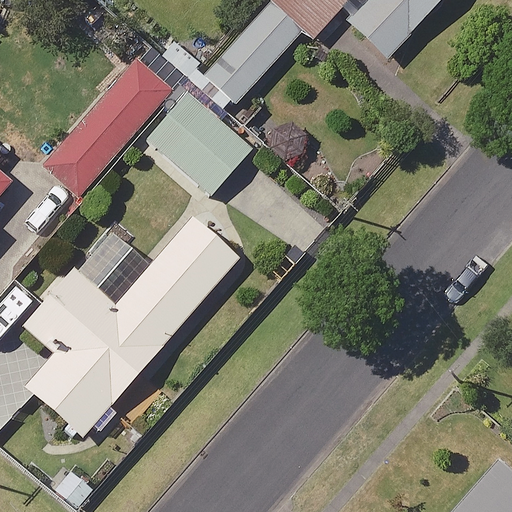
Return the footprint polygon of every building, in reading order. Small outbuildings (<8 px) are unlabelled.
[(362,0),(341,23),(382,61),(439,0),(362,0)] [(264,4),(199,74),(232,105),(297,34),(264,4)] [(131,60),(38,168),(75,199),(168,91),(131,60)] [(248,149),(182,92),(141,140),(208,197),(248,149)] [(233,259),(186,218),(110,305),(68,268),(16,327),(49,355),(20,388),(77,438),(233,259)] [(511,511),(511,470),(499,460),(453,511),(511,511)]
